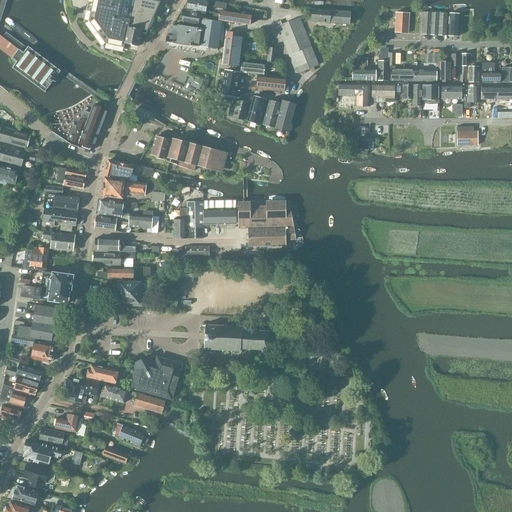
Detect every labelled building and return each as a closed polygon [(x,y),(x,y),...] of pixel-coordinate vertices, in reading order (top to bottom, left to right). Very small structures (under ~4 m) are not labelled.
[(0,0),(0,49),(17,62),(12,68),(45,93),(61,71),(28,47),(23,53),(0,35),(0,20),(0,21),(6,0),(0,0)] [(138,47),(141,33),(146,34),(160,2),(150,0),(93,0),(89,21),(105,44),(124,48),(124,44),(138,47)] [(226,10),(227,4),(212,2),(212,1),(204,0),(188,0),(187,10),(205,14),(205,13),(209,13),(210,8),(226,10)] [(349,25),(350,12),(312,9),(311,22),(349,25)] [(202,19),(203,19),(199,19),(200,14),(183,10),(181,23),(200,26),(199,29),(201,29),(202,19)] [(250,26),(251,18),(251,17),(220,11),(218,20),(250,26)] [(446,36),(447,14),(423,12),(422,35),(446,36)] [(408,34),(409,14),(396,13),(395,33),(408,34)] [(460,14),(450,14),(449,36),(459,36),(460,14)] [(278,22),(277,27),(295,72),(298,74),(300,73),(310,69),(312,72),(315,71),(314,67),(319,65),(300,18),(282,25),(280,21),(278,22)] [(221,22),(203,19),(202,19),(201,29),(199,29),(178,25),(177,28),(171,27),(171,31),(169,30),(168,36),(166,36),(165,42),(207,49),(217,50),(219,42),(219,41),(220,31),(221,22)] [(238,67),(242,38),(241,38),(241,34),(226,32),(223,65),(238,67)] [(274,63),(275,54),(276,49),(269,48),(267,62),(274,63)] [(388,70),(389,53),(389,51),(382,51),(378,57),(378,62),(378,81),(388,81),(388,70)] [(396,67),(396,54),(389,53),(388,70),(391,70),(391,81),(413,82),(414,70),(393,70),(393,67),(396,67)] [(367,69),(367,59),(358,58),(358,63),(353,63),(353,69),(353,80),(375,81),(376,70),(367,69)] [(263,75),(265,65),(242,62),(241,73),(263,75)] [(451,82),(451,62),(439,62),(439,82),(451,82)] [(500,83),(500,73),(494,73),(494,63),(484,63),(483,63),(480,63),(479,72),(482,73),(482,83),(500,83)] [(479,83),(479,68),(469,67),(468,82),(479,83)] [(511,83),(511,68),(502,68),(502,72),(502,83),(511,83)] [(414,70),(413,82),(436,82),(436,71),(414,70)] [(242,95),(243,88),(238,87),(240,73),(225,71),(221,95),(236,97),(236,94),(242,95)] [(284,92),(286,79),(258,75),(256,89),(284,92)] [(366,107),(366,84),(339,84),(338,96),(356,96),(356,106),(366,107)] [(366,84),(366,107),(369,107),(369,108),(374,108),(374,98),(386,98),(386,102),(394,103),(394,98),(394,85),(366,84)] [(421,100),(421,85),(403,85),(402,99),(412,99),(413,106),(421,106),(421,100)] [(421,85),(421,100),(439,101),(439,86),(421,85)] [(465,86),(442,86),(441,99),(464,99),(465,99),(465,86)] [(478,103),(478,86),(468,86),(465,86),(465,99),(464,99),(464,108),(469,108),(469,103),(478,103)] [(511,86),(481,86),(481,100),(511,100),(511,86)] [(260,125),(266,100),(254,97),(247,122),(260,125)] [(244,120),(249,103),(237,100),(236,105),(231,104),(228,116),(244,120)] [(263,125),(275,129),(288,132),(296,105),(282,101),(281,104),(269,101),(263,125)] [(94,150),(108,113),(105,112),(106,110),(94,106),(90,114),(85,111),(79,120),(77,126),(73,124),(67,139),(94,150)] [(153,119),(150,124),(164,128),(165,127),(165,126),(153,119)] [(0,141),(26,148),(30,135),(0,127),(0,141)] [(368,149),(368,128),(364,128),(361,127),(359,138),(358,148),(358,149),(368,149)] [(473,132),(473,127),(457,127),(458,146),(477,146),(477,132),(473,132)] [(155,138),(150,155),(157,157),(157,158),(167,162),(168,158),(172,141),(162,138),(155,138)] [(211,166),(224,170),(225,165),(225,153),(172,139),(172,141),(168,158),(177,161),(178,158),(181,158),(179,166),(194,172),(196,166),(211,170),(211,166)] [(0,160),(22,167),(25,154),(0,146),(0,160)] [(132,176),(134,167),(109,161),(106,162),(108,165),(105,177),(129,181),(131,176),(132,176),(130,182),(137,182),(138,177),(132,176)] [(15,185),(17,174),(18,171),(0,166),(0,182),(0,184),(6,186),(8,183),(15,185)] [(144,167),(143,175),(152,177),(154,169),(144,167)] [(83,190),(86,174),(86,173),(59,168),(56,183),(62,184),(63,179),(65,179),(64,186),(83,190)] [(146,184),(137,182),(130,182),(105,178),(102,196),(123,199),(124,193),(144,196),(145,190),(153,191),(152,202),(164,202),(166,185),(146,184)] [(45,186),(44,193),(45,194),(63,196),(64,188),(45,186)] [(44,209),(43,222),(51,223),(51,225),(57,226),(57,224),(76,226),(77,213),(53,210),(54,208),(78,211),(79,198),(63,196),(45,194),(43,208),(44,209)] [(126,204),(123,203),(101,200),(99,214),(121,217),(122,209),(126,209),(127,210),(138,209),(137,203),(126,204)] [(204,225),(217,225),(217,224),(236,224),(235,201),(203,202),(204,225)] [(204,239),(203,202),(187,202),(187,209),(180,209),(181,220),(174,220),(175,239),(204,239)] [(289,206),(285,206),(285,202),(265,203),(265,206),(249,207),(249,202),(237,203),(237,230),(247,230),(247,248),(248,248),(248,247),(285,247),(285,241),(295,239),(289,206)] [(129,220),(99,217),(97,216),(95,228),(115,231),(116,224),(129,225),(129,227),(152,229),(151,233),(157,234),(158,217),(153,217),(152,222),(133,221),(129,220)] [(72,251),(74,235),(44,232),(43,239),(52,240),(51,249),(72,251)] [(95,251),(120,252),(132,252),(132,248),(120,248),(120,240),(95,239),(95,251)] [(186,257),(187,257),(209,256),(209,246),(185,247),(186,257)] [(25,251),(23,268),(30,269),(30,267),(37,267),(37,271),(46,271),(47,268),(49,249),(39,248),(39,250),(33,250),(33,252),(27,251),(25,251)] [(135,259),(135,253),(122,253),(95,252),(94,265),(121,266),(121,259),(135,259)] [(107,272),(107,278),(107,279),(133,280),(133,268),(108,268),(108,272),(107,272)] [(69,304),(73,276),(43,272),(41,289),(22,286),(21,297),(69,304)] [(143,294),(145,292),(146,286),(144,284),(119,283),(118,302),(127,302),(127,306),(149,307),(149,300),(139,300),(139,294),(143,294)] [(278,313),(279,303),(272,303),(272,307),(270,306),(270,312),(278,313)] [(15,321),(14,325),(18,326),(17,336),(36,339),(55,343),(55,342),(57,336),(51,335),(54,318),(56,319),(57,309),(36,305),(36,306),(32,328),(24,327),(25,323),(15,321)] [(207,325),(207,323),(205,323),(205,325),(202,325),(202,327),(205,327),(204,347),(201,347),(201,349),(204,349),(204,351),(206,351),(206,349),(213,350),(213,352),(215,352),(215,350),(222,351),(222,352),(224,352),(224,351),(231,351),(231,353),(233,353),(233,352),(239,352),(239,353),(241,354),(242,349),(249,350),(249,351),(250,352),(251,350),(257,350),(257,352),(259,352),(259,350),(266,351),(267,353),(268,352),(268,350),(272,347),(274,347),(274,346),(273,345),(273,339),(275,338),(274,337),(272,337),(268,333),(270,331),(268,331),(268,330),(251,329),(251,330),(250,330),(250,331),(243,331),(243,330),(242,330),(242,325),(240,325),(240,327),(234,327),(234,324),(232,324),(232,327),(225,326),(225,324),(223,324),(223,326),(216,326),(217,324),(215,323),(215,326),(207,325)] [(12,336),(11,342),(34,345),(31,359),(50,363),(53,361),(54,355),(52,353),(54,345),(35,341),(36,339),(17,336),(12,336)] [(156,362),(152,361),(149,356),(134,365),(137,369),(131,387),(171,399),(182,365),(157,357),(156,362)] [(20,363),(16,376),(39,383),(43,370),(20,363)] [(118,371),(91,365),(90,369),(88,369),(86,377),(115,384),(118,371)] [(85,381),(68,377),(63,399),(81,403),(85,403),(87,394),(97,396),(100,382),(86,379),(85,381)] [(4,386),(2,391),(13,394),(14,389),(19,391),(18,394),(26,397),(28,397),(29,397),(30,394),(35,396),(38,384),(18,378),(14,389),(6,387),(4,386)] [(112,401),(116,388),(104,384),(100,397),(112,401)] [(116,388),(112,401),(124,404),(128,391),(116,388)] [(2,391),(1,400),(18,405),(17,408),(23,409),(26,397),(18,394),(19,391),(14,389),(13,394),(2,391)] [(162,415),(165,403),(138,394),(134,406),(162,415)] [(0,404),(2,405),(0,413),(0,416),(19,422),(23,409),(17,408),(18,405),(1,400),(0,402),(0,404)] [(93,421),(94,415),(83,412),(81,419),(93,421)] [(68,415),(67,420),(57,418),(55,428),(77,433),(80,417),(68,415)] [(149,437),(143,435),(122,426),(116,423),(113,430),(119,433),(117,438),(138,447),(139,447),(144,449),(149,437)] [(67,446),(68,441),(63,440),(64,433),(42,429),(39,440),(67,446)] [(62,459),(64,451),(26,440),(23,451),(25,451),(24,453),(23,453),(22,456),(23,459),(48,466),(51,456),(62,459)] [(125,464),(129,456),(106,447),(102,455),(125,464)] [(75,452),(72,463),(81,466),(84,454),(75,452)] [(44,483),(45,483),(47,483),(48,483),(50,482),(51,481),(52,480),(52,479),(52,478),(52,477),(52,476),(52,475),(52,474),(51,474),(51,473),(50,473),(49,472),(47,471),(48,470),(27,464),(23,478),(30,480),(29,486),(41,489),(42,484),(44,484),(44,483)] [(50,496),(17,486),(16,489),(13,499),(35,505),(38,497),(48,500),(50,496)] [(46,511),(42,511),(30,507),(30,508),(10,501),(9,506),(6,507),(4,511),(46,511)]
